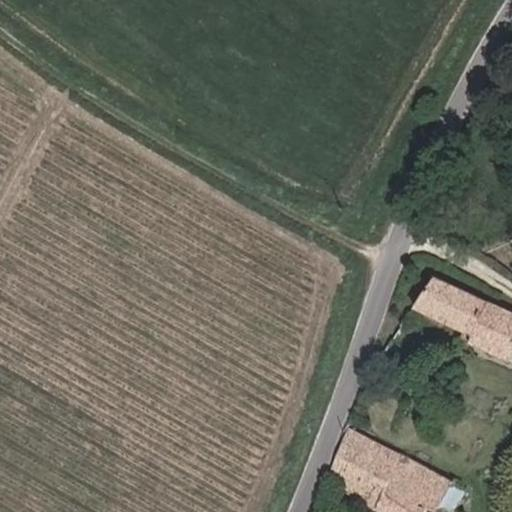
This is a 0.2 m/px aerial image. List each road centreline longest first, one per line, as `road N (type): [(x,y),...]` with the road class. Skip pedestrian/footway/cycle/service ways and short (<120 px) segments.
road 1 (unclassified): [(307,511),(430,160),(511,16)]
road 2 (track): [(0,29),(71,86),(395,258)]
